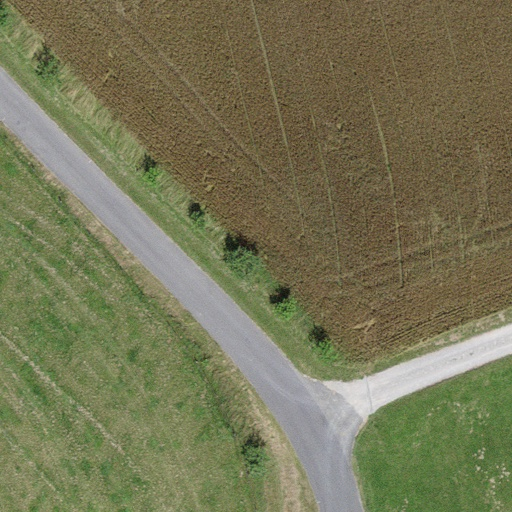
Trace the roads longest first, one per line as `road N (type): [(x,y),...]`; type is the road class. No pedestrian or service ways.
road 1 (unclassified): [(327,511),(312,417),(0,86)]
road 2 (track): [(312,417),(511,341)]
